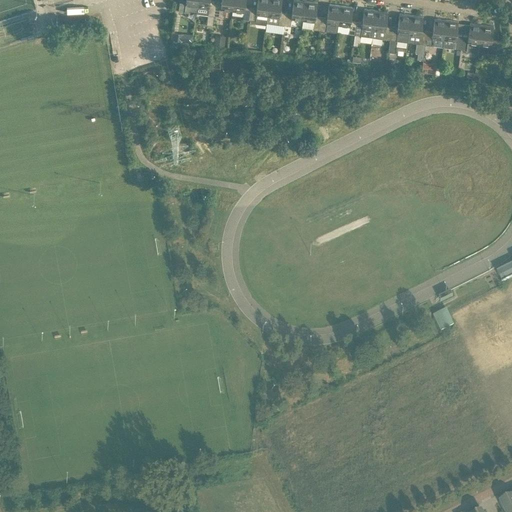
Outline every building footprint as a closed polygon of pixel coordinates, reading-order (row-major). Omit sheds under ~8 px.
[(197,6),(197,0),(179,0),(178,10),(184,11),(188,12),(190,10),(196,11),(197,6)] [(197,0),(197,6),(209,7),(208,14),(206,24),(213,25),(214,15),(215,3),(209,2),(209,0),(197,0)] [(232,10),(233,0),(221,0),(221,4),(215,3),(214,15),(220,16),(221,9),(232,10)] [(244,12),(243,19),(249,20),(251,7),(245,7),(245,0),(233,0),(232,10),(244,12)] [(268,15),(269,0),(257,0),(256,8),(251,7),(249,20),(255,21),(267,22),(268,15)] [(267,22),(284,25),(286,12),(280,11),(281,0),(269,0),(268,15),(267,22)] [(303,20),(305,0),(302,0),(293,0),(292,13),(286,12),(284,25),(290,26),(291,18),(303,20)] [(319,29),(321,17),(315,16),(317,2),(305,0),(303,20),(304,20),(314,21),(313,29),(319,29)] [(338,25),(341,5),(329,4),(327,18),(321,17),(319,29),(337,32),(338,25)] [(352,7),(341,5),(338,25),(350,26),(349,33),(355,34),(356,22),(350,21),(352,7)] [(372,37),(376,10),(364,8),(362,23),(356,22),(355,34),(353,44),(359,45),(361,35),(372,37)] [(388,12),(376,10),(372,37),(384,38),(390,39),(392,26),(386,26),(388,12)] [(408,41),(411,15),(399,13),(397,27),(392,26),(390,39),(389,44),(388,51),(394,52),(395,44),(396,40),(408,41)] [(425,44),(427,31),(421,30),(423,16),(411,15),(408,41),(416,43),(415,52),(418,52),(417,58),(423,59),(425,44)] [(444,38),(446,19),(435,18),(433,32),(427,31),(425,44),(431,45),(432,37),(444,38)] [(443,46),(460,49),(462,36),(456,35),(458,21),(446,19),(443,46)] [(479,44),(482,24),(470,23),(468,37),(462,36),(460,49),(466,49),(466,51),(478,53),(478,51),(479,44)] [(503,42),(497,42),(497,41),(491,40),(493,26),(482,24),(479,44),(478,51),(502,54),(503,42)] [(173,32),(172,40),(179,41),(180,33),(173,32)] [(225,36),(215,34),(213,45),(224,47),(225,36)] [(423,61),(421,72),(435,74),(437,62),(431,61),(430,62),(423,61)] [(511,259),(511,260),(511,263),(496,272),(501,283),(511,277),(511,259)] [(450,293),(438,299),(440,303),(452,297),(450,293)] [(432,316),(440,332),(453,326),(446,310),(432,316)] [(511,361),(504,346),(494,351),(503,370),(511,365),(511,361)] [(494,351),(483,357),(492,376),(503,370),(494,351)] [(483,357),(472,362),(482,381),(492,376),(483,357)] [(472,362),(462,368),(471,386),(482,381),(472,362)] [(462,368),(451,373),(460,392),(471,386),(462,368)] [(451,373),(440,378),(450,397),(460,392),(451,373)] [(440,378),(429,384),(439,403),(450,397),(440,378)] [(429,384),(419,389),(428,408),(439,403),(429,384)] [(419,389),(408,395),(417,413),(428,408),(419,389)] [(408,395),(397,400),(407,419),(417,413),(408,395)] [(386,397),(377,401),(387,422),(394,419),(396,424),(407,419),(397,400),(390,404),(386,397)] [(488,426),(472,434),(477,444),(493,436),(488,426)] [(493,436),(477,444),(482,454),(498,445),(493,436)] [(455,443),(442,449),(449,462),(461,456),(455,443)] [(498,445),(482,454),(487,463),(503,455),(498,445)] [(503,455),(487,463),(492,473),(508,465),(503,455)] [(461,456),(449,462),(455,475),(468,469),(461,456)] [(411,465),(398,471),(405,484),(418,478),(411,465)] [(468,469),(455,475),(462,488),(475,482),(468,469)] [(418,478),(405,484),(412,497),(424,491),(418,478)] [(510,497),(498,503),(502,511),(503,511),(511,507),(511,488),(507,491),(510,497)] [(424,491),(412,497),(418,511),(431,504),(424,491)]
